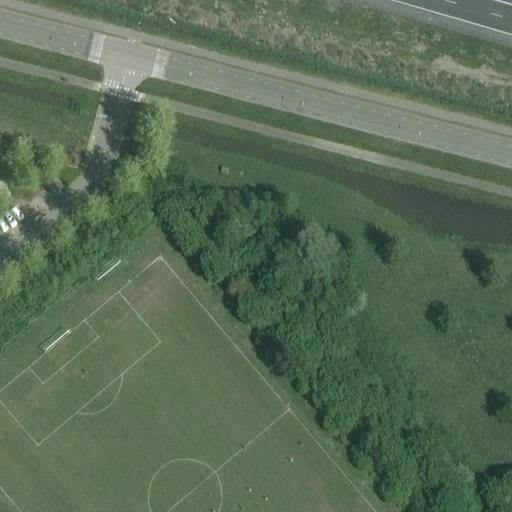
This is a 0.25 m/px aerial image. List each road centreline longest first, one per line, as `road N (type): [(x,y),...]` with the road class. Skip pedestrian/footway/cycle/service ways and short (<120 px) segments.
road 1 (unclassified): [(511,154),(129,54)]
road 2 (unclassified): [(86,191),(129,54)]
road 3 (unclassified): [(129,54),(0,22)]
